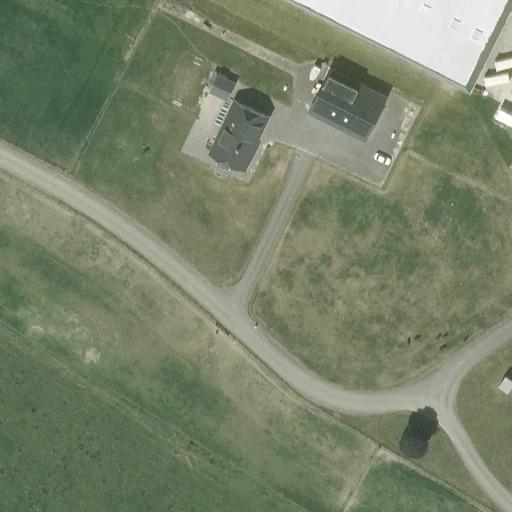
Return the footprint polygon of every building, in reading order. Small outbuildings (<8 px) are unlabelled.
[(299,0),(468,84),(510,0),(299,0)] [(387,98),(330,69),(308,114),(365,142),(387,98)] [(224,99),(233,82),(215,73),(206,91),(224,99)] [(255,147),(252,145),(267,114),(236,99),(224,125),(221,126),(218,133),(219,136),(227,140),(217,160),(218,163),(228,168),(231,167),(234,162),(245,167),(255,147)] [(345,187),(363,197),(372,180),(354,170),(345,187)] [(508,391),(511,384),(511,378),(506,374),(498,385),(508,391)]
